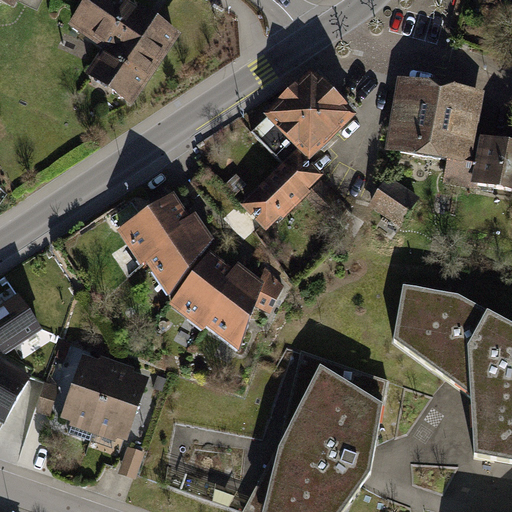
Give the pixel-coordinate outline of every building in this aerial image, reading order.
[(120,0),(91,0),(75,25),(111,50),(92,77),(131,103),(176,37),(120,0)] [(312,76),(253,134),(287,169),(248,207),(267,226),(317,177),(304,164),(352,117),(312,76)] [(486,91),(399,77),(388,150),(474,164),(486,91)] [(511,139),(482,134),(473,183),(511,189),(511,139)] [(389,177),(370,205),(400,226),(420,198),(389,177)] [(188,223),(188,222),(172,198),(122,232),(134,250),(136,248),(148,261),(188,223)] [(192,218),(188,222),(188,223),(148,261),(147,262),(175,291),(213,243),(192,218)] [(210,257),(173,305),(191,318),(192,316),(207,325),(234,275),(233,275),(210,257)] [(234,275),(207,325),(242,344),(263,285),(236,270),(233,275),(234,275)] [(511,327),(460,298),(404,289),(394,342),(471,397),(476,458),(511,464),(511,327)] [(16,293),(0,304),(0,350),(3,355),(41,328),(16,293)] [(387,382),(302,352),(281,443),(243,511),(344,511),(371,475),(387,382)] [(0,423),(5,427),(33,378),(26,374),(0,358),(0,423)] [(80,380),(76,392),(67,417),(75,420),(70,434),(92,442),(97,428),(116,373),(86,362),(80,380)] [(144,382),(116,373),(97,428),(125,437),(144,382)] [(59,387),(45,383),(37,412),(50,416),(59,387)]
